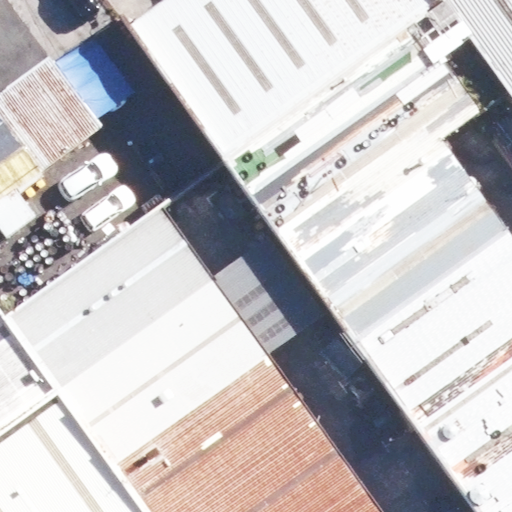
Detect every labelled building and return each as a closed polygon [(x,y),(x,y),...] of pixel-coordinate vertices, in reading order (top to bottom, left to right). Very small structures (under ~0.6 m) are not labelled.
[(234,178),(445,26),(425,0),(200,0),(138,45),(234,178)] [(425,0),(445,26),(481,0),(425,0)] [(511,0),(481,0),(445,26),(498,99),(511,118),(511,0)] [(220,189),(455,511),(511,511),(511,248),(436,143),(498,99),(445,26),(234,178),(220,189)] [(0,239),(3,244),(37,218),(19,195),(42,177),(78,225),(124,190),(87,142),(103,130),(48,58),(0,95),(0,239)] [(11,331),(69,411),(142,511),(455,511),(220,189),(216,183),(11,331)] [(11,331),(0,316),(0,461),(69,411),(11,331)] [(0,511),(142,511),(69,411),(0,461),(0,511)]
